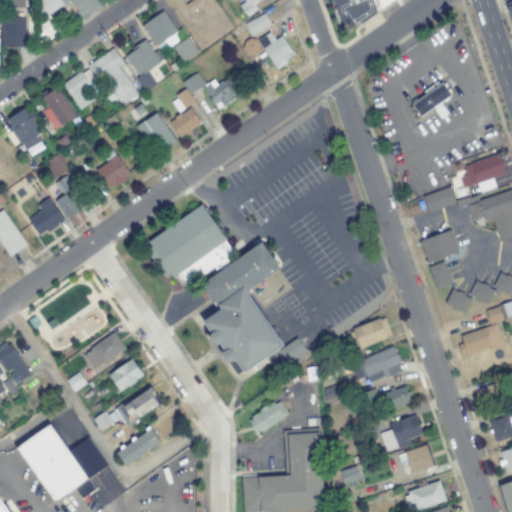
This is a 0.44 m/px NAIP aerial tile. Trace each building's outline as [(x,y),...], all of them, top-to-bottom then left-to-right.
[(24,0),(24,7),(2,8),(2,0),(24,0)] [(109,0),(90,15),(86,10),(78,16),(75,12),(77,11),(69,1),(64,5),(63,4),(48,15),(60,31),(49,39),(37,23),(36,23),(35,0),(109,0)] [(211,0),(216,7),(211,10),(205,14),(200,6),(191,13),(185,4),(191,0),(211,0)] [(257,8),(247,16),(239,5),(246,0),(259,0),(254,4),(257,8)] [(394,0),(377,12),(376,12),(371,0),(394,0)] [(163,10),(169,19),(174,15),(182,26),(177,30),(177,31),(164,40),(167,45),(160,50),(142,25),(163,10)] [(270,24),(250,35),(244,24),(264,13),(265,14),(268,20),(270,24)] [(25,17),(25,45),(3,46),(2,17),(25,17)] [(272,34),(275,39),(281,35),(293,55),(283,61),(281,63),(277,65),(275,62),(273,64),(262,47),(268,43),(266,39),(272,34)] [(197,52),(183,62),(173,47),(176,45),(185,39),(188,37),(197,52)] [(144,39),(153,52),(157,49),(163,58),(160,60),(160,62),(147,71),(156,83),(145,91),(136,78),(139,76),(125,56),(137,48),(135,46),(144,39)] [(119,66),(138,94),(121,106),(116,98),(111,102),(103,91),(109,87),(103,78),(99,81),(88,65),(112,48),(123,64),(119,66)] [(177,68),(173,71),(169,65),(173,63),(177,68)] [(88,69),(94,78),(88,82),(89,84),(82,89),(87,95),(89,94),(93,100),(80,109),(62,83),(80,71),(82,73),(88,69)] [(198,88),(189,94),(181,82),(196,72),(204,83),(198,88)] [(227,77),(235,89),(231,92),(234,98),(218,109),(214,104),(213,105),(212,104),(208,98),(210,98),(202,87),(212,80),(213,79),(216,84),(227,77)] [(448,113),(440,119),(432,108),(419,117),(410,104),(441,82),(450,95),(440,101),(448,113)] [(56,87),(75,116),(55,129),(55,130),(42,111),(42,110),(47,107),(41,97),(42,96),(40,92),(44,90),(47,93),(56,87)] [(194,101),(178,112),(171,102),(177,98),(175,96),(185,88),(194,101)] [(149,101),(144,104),(139,98),(144,94),(149,101)] [(145,111),(138,116),(133,108),(140,103),(145,111)] [(40,139),(25,149),(25,148),(22,145),(21,146),(8,127),(10,126),(6,120),(26,106),(35,119),(34,120),(42,132),(37,135),(40,139)] [(190,108),(199,122),(194,125),(195,126),(190,129),(191,131),(190,132),(188,133),(186,134),(185,132),(180,137),(168,122),(174,118),(173,116),(179,113),(180,114),(190,108)] [(157,112),(175,141),(170,145),(172,147),(167,150),(165,148),(161,151),(158,147),(154,150),(147,140),(152,137),(149,133),(143,137),(135,126),(157,112)] [(110,148),(115,155),(117,155),(129,173),(125,176),(126,179),(121,182),(119,184),(114,187),(112,185),(107,188),(101,179),(99,181),(94,175),(96,173),(94,170),(107,161),(102,154),(110,148)] [(492,178),(494,183),(495,187),(479,193),(476,183),(464,187),(464,186),(462,187),(459,179),(463,178),(462,175),(466,173),(464,166),(469,164),(469,163),(498,153),(502,164),(503,166),(505,173),(492,178)] [(34,179),(29,184),(25,179),(31,174),(34,179)] [(76,213),(74,215),(73,216),(72,214),(66,218),(54,201),(62,195),(54,183),(66,175),(75,187),(67,192),(79,208),(77,210),(78,212),(76,213)] [(455,202),(428,212),(427,209),(422,196),(449,186),(454,200),(455,202)] [(511,236),(499,241),(496,231),(491,218),(483,221),(482,217),(471,220),(466,206),(478,201),(510,189),(511,194),(511,236)] [(476,194),(478,199),(457,206),(455,200),(469,196),(469,197),(476,194)] [(58,225),(48,232),(46,230),(39,235),(27,219),(40,210),(37,205),(48,197),(64,219),(57,224),(58,225)] [(237,259),(198,286),(194,280),(186,286),(181,279),(179,277),(178,276),(173,279),(169,274),(168,275),(165,277),(164,278),(161,273),(158,269),(151,260),(148,255),(144,250),(146,250),(149,248),(151,247),(148,241),(201,204),(227,242),(226,243),(237,259)] [(12,255),(10,257),(0,242),(0,210),(2,209),(27,245),(25,246),(23,247),(21,248),(12,255)] [(450,229),(457,248),(459,252),(426,264),(424,259),(426,259),(421,245),(420,245),(418,241),(420,240),(450,229)] [(245,291),(243,288),(218,305),(215,301),(212,303),(208,299),(198,286),(237,259),(260,242),(278,267),(278,268),(277,269),(245,291)] [(443,263),(444,266),(446,266),(450,278),(448,278),(450,285),(448,286),(436,290),(428,266),(442,261),(443,263)] [(499,272),(506,275),(506,274),(511,276),(511,288),(509,294),(500,290),(497,294),(493,292),(487,303),(480,299),(479,301),(476,300),(477,298),(468,294),(475,280),(482,283),(482,282),(489,286),(488,287),(493,289),(495,287),(493,286),(499,272)] [(245,291),(258,309),(283,345),(277,349),(265,357),(243,372),(234,360),(233,361),(230,362),(225,361),(221,357),(223,352),(225,351),(219,343),(218,344),(212,343),(209,339),(210,334),(211,333),(203,321),(220,308),(218,305),(243,288),(245,291)] [(451,289),(457,292),(458,291),(464,294),(464,295),(469,298),(470,298),(463,312),(444,303),(451,291),(451,289)] [(503,320),(489,324),(489,322),(485,312),(485,310),(498,306),(498,305),(511,300),(511,303),(511,315),(503,318),(503,320)] [(39,324),(33,329),(27,321),(34,316),(39,324)] [(386,338),(366,346),(360,348),(359,346),(355,347),(349,331),(384,317),(387,325),(388,327),(391,334),(385,337),(386,338)] [(57,325),(50,330),(45,323),(52,318),(57,325)] [(502,345),(489,349),(488,347),(461,355),(457,345),(461,343),(460,335),(495,324),(502,345)] [(124,348),(102,364),(101,362),(93,368),(83,354),(90,349),(89,348),(112,331),(124,348)] [(288,363),(287,363),(278,350),(279,350),(296,338),(303,347),(305,351),(303,352),(288,363)] [(0,345),(5,342),(8,345),(9,344),(30,373),(15,384),(9,375),(13,372),(10,369),(6,372),(0,363),(0,345)] [(401,371),(384,378),(382,375),(373,380),(370,375),(366,376),(366,377),(365,374),(355,379),(349,366),(359,361),(359,360),(392,346),(399,362),(399,363),(398,363),(401,370),(401,371)] [(143,375),(119,392),(107,375),(131,358),(139,370),(140,372),(143,375)] [(318,380),(307,381),(306,367),(317,366),(318,380)] [(337,375),(325,380),(322,374),(335,368),(337,375)] [(506,396),(483,404),(482,403),(479,404),(477,399),(476,396),(475,391),(477,391),(478,390),(478,388),(485,386),(501,380),(499,374),(511,370),(511,383),(503,386),(506,396)] [(86,384),(73,392),(66,380),(78,372),(86,384)] [(16,390),(9,394),(2,383),(8,379),(16,390)] [(341,398),(326,403),(321,389),(323,389),(336,384),(341,398)] [(160,398),(162,402),(160,403),(157,405),(145,413),(126,427),(113,408),(126,399),(128,401),(145,389),(151,386),(158,396),(160,398)] [(409,402),(388,409),(383,394),(404,386),(409,402)] [(376,393),(379,401),(362,406),(360,400),(356,402),(353,395),(358,393),(360,393),(374,388),(376,393)] [(273,401),(275,404),(278,401),(279,401),(288,413),(285,415),(261,433),(259,431),(257,432),(252,426),(250,423),(248,419),(260,410),(259,409),(267,403),(268,404),(273,401)] [(511,428),(511,435),(495,442),(488,422),(503,417),(501,412),(500,410),(511,406),(511,417),(510,418),(511,424),(511,425),(511,428)] [(112,421),(100,430),(92,419),(104,410),(112,421)] [(411,444),(397,449),(397,447),(384,451),(378,433),(390,429),(389,424),(401,420),(415,415),(422,434),(409,438),(411,444)] [(87,480),(93,488),(93,489),(81,497),(75,488),(54,503),(16,448),(15,448),(49,426),(88,479),(87,480)] [(148,426),(159,442),(159,443),(146,452),(126,465),(125,466),(115,452),(120,449),(119,447),(122,444),(124,446),(131,441),(130,439),(133,436),(135,438),(146,431),(146,430),(144,429),(145,428),(146,427),(148,426)] [(242,511),(241,478),(285,475),(283,430),(319,428),(319,435),(323,508),(263,511),(242,511)] [(427,444),(434,465),(411,473),(407,462),(400,464),(397,455),(404,452),(403,452),(427,444)] [(511,470),(506,473),(506,472),(503,466),(500,467),(499,465),(498,463),(497,460),(501,458),(499,452),(511,447),(511,470)] [(359,461),(353,463),(351,458),(357,455),(359,461)] [(360,477),(343,483),(339,472),(356,465),(360,477)] [(445,500),(413,511),(412,510),(409,511),(403,496),(408,495),(407,493),(407,491),(415,488),(438,480),(442,490),(442,492),(445,500)] [(511,511),(506,511),(498,486),(511,481),(511,511)] [(0,511),(0,500),(8,511),(0,511)]
